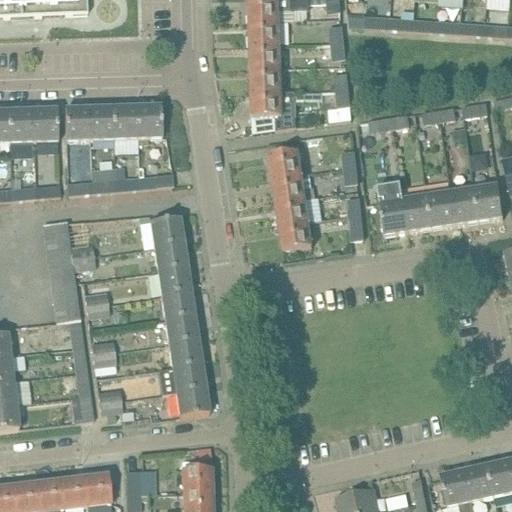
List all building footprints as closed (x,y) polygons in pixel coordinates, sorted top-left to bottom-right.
[(0,0),(0,20),(87,17),(86,0),(0,0)] [(309,0),(293,3),(296,18),(312,14),(309,0)] [(338,0),(330,0),(325,1),(327,18),(340,16),(338,0)] [(278,2),(278,1),(248,2),(249,26),(279,25),(278,14),(290,13),(290,1),(278,2)] [(389,33),(413,35),(413,24),(414,15),(401,15),(401,23),(389,22),(389,33)] [(366,20),(348,18),(349,30),(352,31),(365,32),(366,20)] [(389,22),(366,20),(365,32),(389,33),(389,22)] [(413,24),(413,35),(436,37),(437,26),(413,24)] [(249,26),(250,50),(280,49),(279,25),(249,26)] [(461,27),(437,26),(436,37),(460,38),(461,27)] [(461,27),(460,38),(484,40),(485,29),(461,27)] [(484,40),(508,42),(509,31),(485,29),(484,40)] [(330,48),(343,46),(342,31),(329,32),(330,48)] [(343,46),(330,48),(323,48),(324,60),(331,59),(332,65),(345,63),(343,46)] [(286,48),(280,49),(250,50),(250,73),(280,72),(280,57),(286,57),(286,48)] [(250,73),(251,97),(281,96),(280,72),(250,73)] [(335,95),(348,94),(347,78),(333,80),(335,95)] [(348,94),(335,95),(336,111),(350,110),(348,94)] [(281,96),(251,97),(252,121),(273,121),(273,135),(296,131),(295,96),(281,96)] [(511,110),(511,101),(492,106),(494,115),(511,110)] [(463,122),(488,118),(486,108),(462,112),(463,122)] [(160,110),(136,111),(137,143),(161,142),(160,110)] [(88,112),(89,144),(113,143),(112,111),(88,112)] [(112,111),(113,143),(137,143),(136,111),(112,111)] [(65,145),(89,144),(88,112),(64,113),(65,145)] [(56,113),(32,114),(33,146),(57,145),(56,113)] [(454,113),(438,115),(440,126),(455,124),(454,113)] [(8,115),(9,147),(33,146),(32,114),(8,115)] [(0,115),(0,147),(9,147),(8,115),(0,115)] [(440,126),(438,115),(422,118),(424,128),(440,126)] [(391,122),(392,133),(409,131),(408,120),(391,122)] [(394,145),(390,121),(356,126),(359,150),(394,145)] [(94,197),(92,174),(90,150),(80,151),(82,175),(66,176),(68,199),(94,197)] [(268,160),(272,183),(301,179),(298,155),(268,160)] [(343,173),(357,172),(355,156),(341,157),(343,173)] [(123,171),(114,172),(116,195),(140,193),(139,181),(124,183),(123,171)] [(114,172),(92,174),(94,197),(116,195),(114,172)] [(357,172),(343,173),(344,189),(358,188),(357,172)] [(172,178),(156,180),(157,191),(173,190),(172,178)] [(301,180),(301,179),(272,183),(275,207),(305,203),(314,201),(313,191),(311,191),(309,179),(301,180)] [(35,191),(36,202),(60,200),(58,180),(35,182),(36,191),(35,191)] [(156,180),(139,181),(140,193),(157,191),(156,180)] [(23,192),(11,193),(12,204),(36,202),(35,191),(32,191),(32,186),(23,187),(23,192)] [(401,188),(377,191),(379,208),(381,216),(381,220),(384,240),(408,236),(403,204),(401,188)] [(474,194),(479,225),(503,222),(498,190),(474,194)] [(0,205),(12,204),(11,193),(0,193),(0,205)] [(451,197),(455,229),(479,225),(474,194),(451,197)] [(427,201),(432,232),(455,229),(451,197),(427,201)] [(403,204),(408,236),(432,232),(427,201),(403,204)] [(349,221),(361,220),(359,202),(347,204),(349,221)] [(275,207),(279,231),(308,227),(305,203),(275,207)] [(361,220),(349,221),(349,226),(351,245),(363,243),(361,223),(361,220)] [(150,227),(153,251),(183,247),(179,222),(150,227)] [(43,229),(45,241),(68,238),(66,226),(43,229)] [(308,227),(279,231),(282,255),(312,250),(310,238),(317,237),(315,226),(308,227)] [(45,241),(46,253),(69,250),(68,238),(45,241)] [(153,251),(157,276),(187,271),(183,247),(153,251)] [(70,252),(71,262),(71,264),(94,261),(92,249),(70,252)] [(70,252),(69,250),(46,253),(48,265),(71,262),(70,252)] [(71,264),(72,274),(73,276),(96,272),(94,261),(71,264)] [(48,265),(50,277),(72,274),(71,264),(71,262),(48,265)] [(190,295),(187,271),(157,276),(161,300),(190,295)] [(50,277),(51,289),(74,285),(73,276),(72,274),(50,277)] [(51,289),(53,301),(76,297),(74,285),(51,289)] [(161,300),(164,324),(194,320),(190,295),(161,300)] [(53,301),(54,312),(77,309),(76,297),(53,301)] [(86,312),(107,309),(106,297),(84,300),(86,312)] [(79,324),(77,309),(54,312),(56,327),(68,325),(79,324)] [(107,309),(86,312),(87,323),(109,320),(107,309)] [(198,344),(194,320),(164,324),(168,349),(198,344)] [(68,325),(72,354),(83,352),(79,324),(68,325)] [(0,338),(0,362),(10,361),(7,337),(0,338)] [(168,349),(172,373),(201,369),(198,344),(168,349)] [(92,360),(114,357),(112,346),(91,349),(92,360)] [(75,378),(87,376),(83,352),(72,354),(75,378)] [(114,357),(92,360),(94,372),(115,369),(114,357)] [(10,362),(10,361),(0,362),(0,386),(13,385),(11,375),(24,373),(23,360),(10,362)] [(172,373),(175,397),(205,393),(201,369),(172,373)] [(90,400),(87,376),(75,378),(79,402),(90,400)] [(0,386),(0,410),(15,409),(13,385),(0,386)] [(205,393),(175,397),(179,422),(209,417),(205,393)] [(98,397),(100,408),(120,405),(119,394),(98,397)] [(90,400),(79,402),(70,403),(74,427),(93,424),(90,400)] [(120,405),(100,408),(101,418),(122,416),(120,405)] [(15,409),(0,410),(0,434),(18,433),(15,409)] [(209,451),(198,452),(198,462),(210,461),(209,451)] [(511,473),(510,465),(487,470),(494,501),(511,497),(511,473)] [(470,507),(494,501),(487,470),(463,475),(470,507)] [(182,497),(212,497),(211,472),(181,473),(182,497)] [(471,511),(470,507),(463,475),(440,480),(447,511),(458,509),(458,511),(471,511)] [(125,477),(126,499),(140,498),(139,477),(125,477)] [(84,481),(87,511),(111,508),(107,478),(84,481)] [(60,484),(63,511),(77,511),(87,511),(84,481),(60,484)] [(36,487),(39,511),(63,511),(60,484),(36,487)] [(412,486),(417,508),(425,506),(421,485),(412,486)] [(12,490),(15,511),(39,511),(36,487),(12,490)] [(0,511),(15,511),(12,490),(0,490),(0,511)] [(378,511),(374,492),(336,500),(338,511),(378,511)] [(388,500),(390,511),(391,511),(411,507),(408,495),(388,500)] [(182,511),(212,511),(212,497),(182,497),(182,511)] [(139,511),(140,498),(126,499),(126,511),(139,511)]
